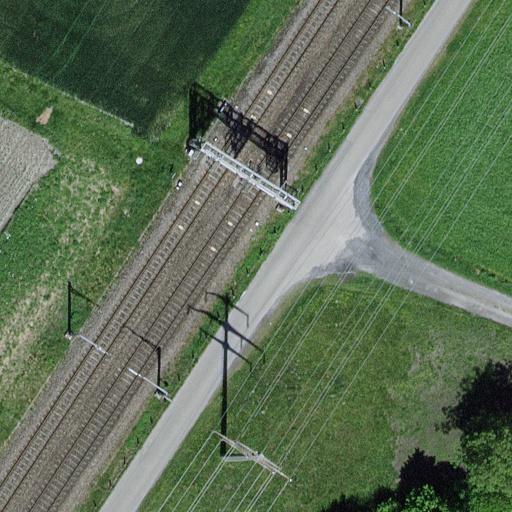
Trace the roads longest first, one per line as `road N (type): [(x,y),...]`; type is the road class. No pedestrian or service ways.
road 1 (track): [(314,215),(119,511)]
road 2 (track): [(314,215),(456,0)]
road 3 (track): [(511,312),(390,265),(314,215)]
